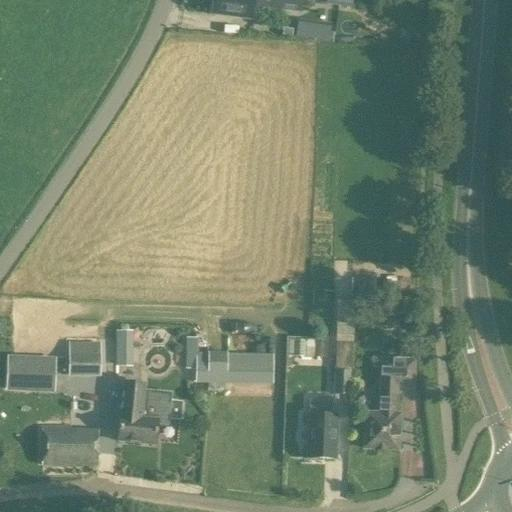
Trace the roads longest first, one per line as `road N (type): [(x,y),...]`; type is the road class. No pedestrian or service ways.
road 1 (secondary): [(511,431),(474,294),(471,217),(486,0)]
road 2 (unclassified): [(0,271),(157,35),(170,0)]
road 3 (unclassified): [(0,494),(37,489),(247,511)]
